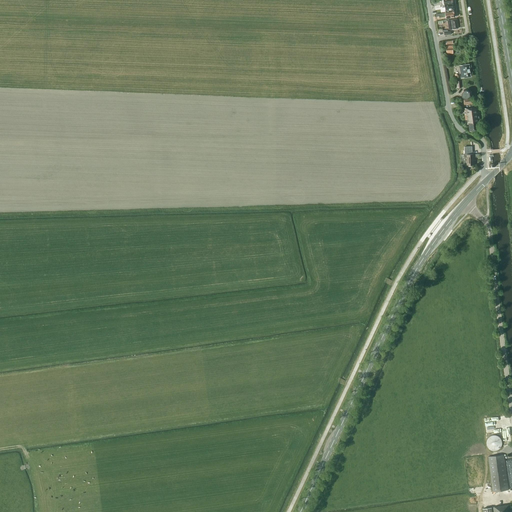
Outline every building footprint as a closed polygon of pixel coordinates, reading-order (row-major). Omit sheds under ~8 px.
[(448,4),(449,13),(457,11),(455,3),(448,4)] [(458,28),(457,19),(448,20),(449,30),(458,28)] [(471,77),(469,64),(459,66),(462,78),(471,77)] [(470,92),(467,90),(464,90),(462,93),(462,97),(465,99),(467,98),(468,98),(470,95),(470,92)] [(480,120),(478,107),(464,109),(464,112),(466,111),(466,114),(465,115),(465,120),(467,120),(467,124),(469,124),(470,131),(473,131),(473,133),(480,132),(479,130),(478,123),(480,122),(479,120),(480,120)] [(472,154),(472,150),(465,150),(465,154),(467,154),(467,165),(471,165),(472,165),(474,165),(474,157),(479,157),(479,154),(472,154)] [(495,435),(494,435),(493,435),(492,436),(491,436),(490,436),(490,437),(489,438),(488,439),(487,440),(487,441),(487,442),(487,443),(487,444),(487,445),(487,446),(487,447),(488,447),(489,448),(489,449),(490,450),(491,450),(492,450),(493,451),(494,451),(495,451),(496,451),(496,450),(497,450),(498,450),(499,449),(500,448),(501,447),(502,445),(502,444),(502,443),(502,442),(502,441),(501,440),(501,439),(500,438),(499,437),(498,437),(498,436),(497,436),(496,436),(495,435)] [(505,456),(505,455),(488,457),(493,492),(508,490),(504,456),(505,456)]
